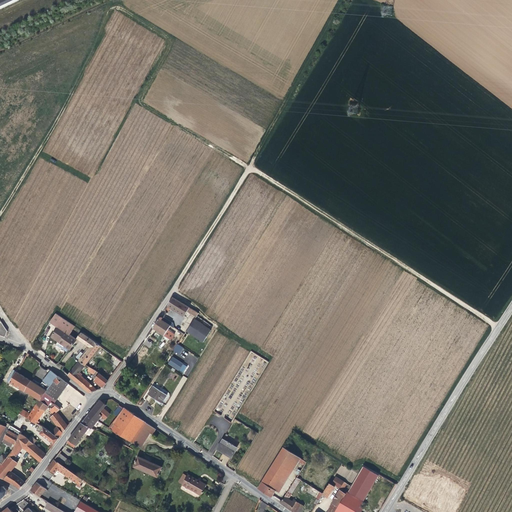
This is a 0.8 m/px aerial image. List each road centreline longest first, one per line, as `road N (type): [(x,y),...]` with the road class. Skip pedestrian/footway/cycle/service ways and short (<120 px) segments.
road 1 (track): [(497,326),(249,166)]
road 2 (tertiary): [(511,304),(384,511)]
road 3 (track): [(118,6),(0,214)]
road 4 (tertiary): [(284,511),(105,394)]
road 5 (track): [(341,0),(249,166)]
road 6 (track): [(249,166),(172,291)]
road 7 (residential): [(105,394),(172,291)]
road 8 (tertiary): [(94,398),(18,493)]
